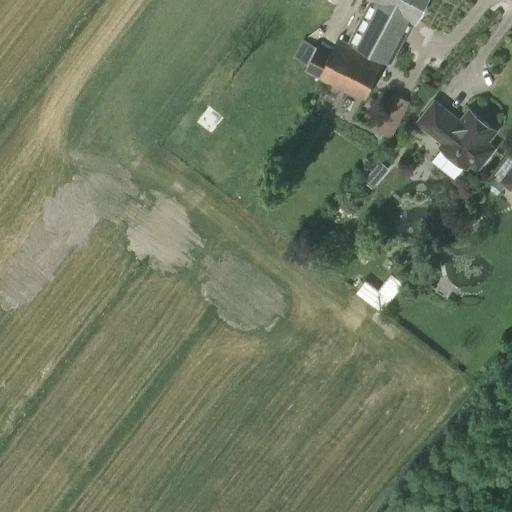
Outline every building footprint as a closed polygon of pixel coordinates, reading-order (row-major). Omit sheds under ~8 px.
[(367,0),(368,0),(349,39),(373,52),(378,41),(373,39),(378,24),(384,27),(397,0),(367,0)] [(414,19),(416,21),(426,0),(397,0),(384,27),(378,24),(373,39),(378,41),(373,52),(387,59),(385,63),(390,65),(392,62),(414,19)] [(304,70),(348,93),(368,51),(340,37),(332,51),(318,44),(304,70)] [(385,60),(368,51),(348,93),(364,101),(385,60)] [(410,100),(393,92),(375,129),(391,138),(410,100)] [(435,99),(416,123),(441,142),(438,145),(467,169),(470,165),(476,170),(495,147),(487,141),(496,130),(469,108),(460,119),(435,99)] [(511,166),(500,181),(511,190),(511,166)] [(382,311),(406,282),(392,271),(379,287),(361,272),(350,285),(382,311)]
